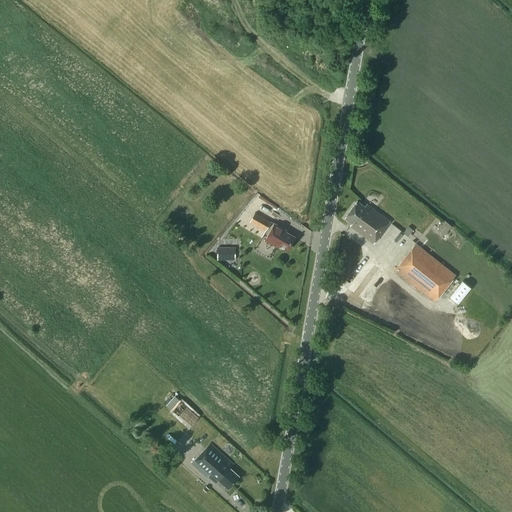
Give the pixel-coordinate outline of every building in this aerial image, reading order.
[(352,223),(350,226),(374,244),(391,221),(367,203),(365,206),(357,200),(345,217),(352,223)] [(211,226),(220,214),(209,206),(200,218),(211,226)] [(254,213),(249,222),(265,231),(270,222),(254,213)] [(443,236),(451,226),(443,220),(436,231),(443,236)] [(274,223),(265,239),(276,245),(277,244),(285,248),(289,249),(295,238),(292,235),(285,230),(286,229),(274,223)] [(407,226),(402,233),(407,237),(412,230),(407,226)] [(414,243),(393,270),(434,302),(454,275),(414,243)] [(235,247),(217,247),(217,260),(235,260),(235,247)] [(461,283),(450,296),(459,304),(471,288),(462,281),(461,283)] [(166,405),(190,426),(198,416),(174,396),(166,405)] [(239,476),(230,468),(233,464),(210,444),(192,463),(208,478),(209,477),(216,483),(219,480),(228,488),(239,476)]
